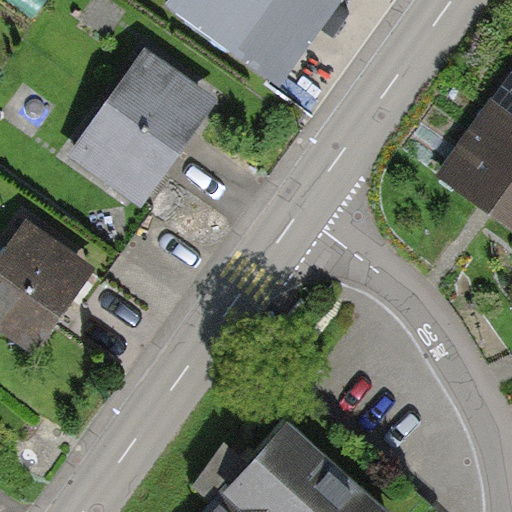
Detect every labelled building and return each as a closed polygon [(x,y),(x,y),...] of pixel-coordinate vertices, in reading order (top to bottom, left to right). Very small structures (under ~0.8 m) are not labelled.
[(326,0),(174,0),(172,3),(271,75),(326,0)] [(206,106),(130,52),(56,157),(132,210),(206,106)] [(511,127),(511,81),(490,112),(511,127)] [(511,224),(511,127),(490,112),(444,176),(511,224)] [(81,271),(14,224),(0,244),(0,339),(21,355),(81,271)] [(362,511),(266,427),(191,511),(362,511)]
